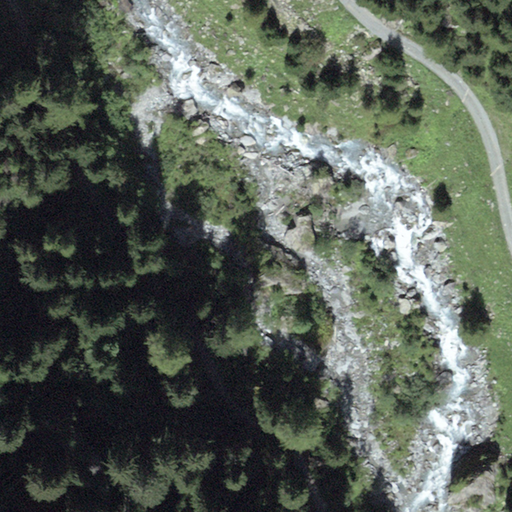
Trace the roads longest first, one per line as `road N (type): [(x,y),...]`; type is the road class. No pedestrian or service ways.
road 1 (track): [(11,0),(126,241),(255,419),(295,460),(318,511)]
road 2 (track): [(511,234),(486,127),(459,83),(348,0)]
